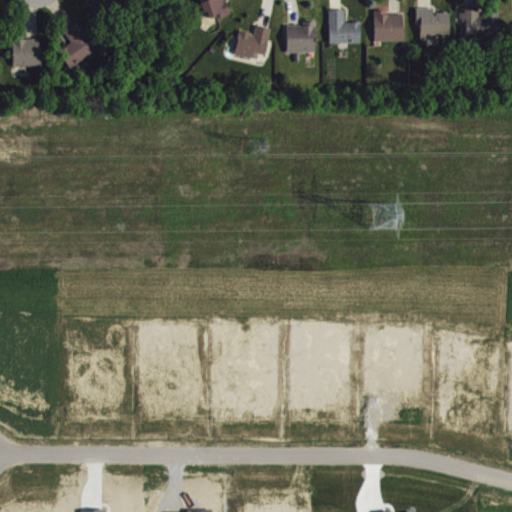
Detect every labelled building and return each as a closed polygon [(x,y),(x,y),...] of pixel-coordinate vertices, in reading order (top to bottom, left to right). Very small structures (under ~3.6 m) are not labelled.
[(212,19),(233,13),(229,0),(201,0),(205,12),(210,11),(212,19)] [(452,13),(436,14),(435,7),(419,8),(419,24),(422,24),(423,40),(441,39),(441,34),(452,33),(452,13)] [(503,38),(502,12),(481,13),(481,7),(462,8),(463,39),(503,38)] [(347,10),(332,10),(331,43),(363,43),(363,22),(347,22),(347,10)] [(406,41),(405,12),(378,12),(378,41),(406,41)] [(66,31),(74,44),(62,51),(72,67),(98,51),(80,22),(66,31)] [(317,23),(290,24),(290,52),(318,52),(317,23)] [(274,28),(259,25),(257,33),(243,30),(237,54),(256,58),(257,53),(267,55),(274,28)] [(43,38),(15,39),(16,66),(44,65),(43,38)]
